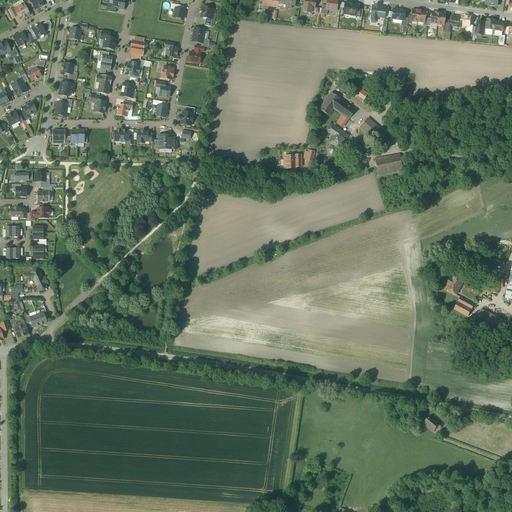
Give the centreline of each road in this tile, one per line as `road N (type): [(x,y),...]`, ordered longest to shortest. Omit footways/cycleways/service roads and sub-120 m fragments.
road 1 (residential): [(226,0),(198,165),(292,183),(399,153),(511,162)]
road 2 (unclassified): [(39,341),(156,352),(511,415)]
road 3 (residential): [(108,125),(169,126),(194,4),(172,0)]
road 4 (residential): [(3,351),(3,511)]
road 5 (unclassified): [(511,460),(412,478),(371,511)]
road 6 (residential): [(378,0),(511,17)]
road 7 (residential): [(130,0),(108,125)]
